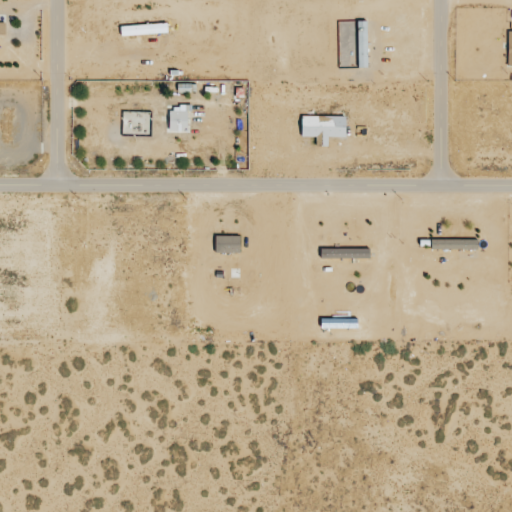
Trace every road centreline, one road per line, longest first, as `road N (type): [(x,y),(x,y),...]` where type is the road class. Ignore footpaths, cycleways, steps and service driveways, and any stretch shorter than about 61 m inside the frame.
road 1 (residential): [(511,189),(0,187)]
road 2 (residential): [(431,0),(429,189)]
road 3 (residential): [(56,188),(55,0)]
